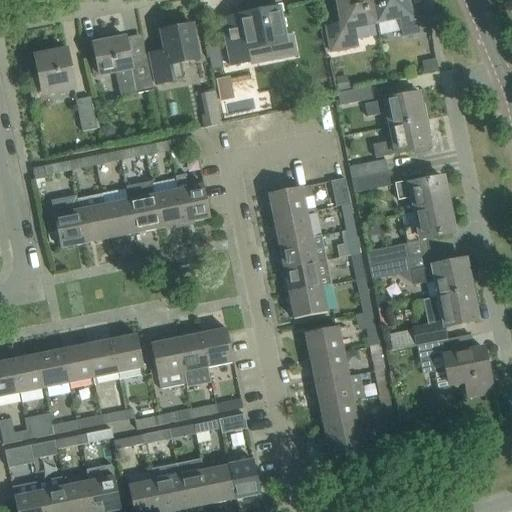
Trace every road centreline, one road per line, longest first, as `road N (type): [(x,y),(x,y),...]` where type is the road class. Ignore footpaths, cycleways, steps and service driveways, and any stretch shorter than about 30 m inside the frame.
road 1 (residential): [(300,511),(230,163)]
road 2 (residential): [(0,297),(22,283),(26,267),(0,132)]
